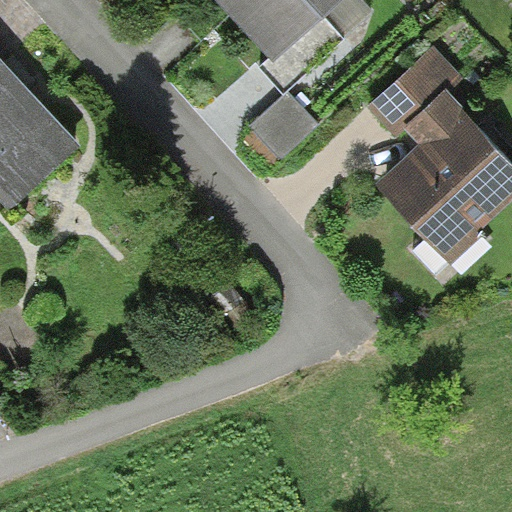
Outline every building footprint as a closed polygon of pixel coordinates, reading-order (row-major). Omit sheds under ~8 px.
[(215,0),(269,60),(275,66),(327,20),(342,7),(349,0),(215,0)] [(375,13),(363,0),(349,0),(342,7),(327,20),(345,40),(375,13)] [(345,40),(327,20),(275,66),(269,60),(259,68),(285,96),(289,92),(345,40)] [(15,76),(0,59),(0,201),(10,213),(81,146),(15,76)] [(319,125),(289,92),(285,96),(251,126),(255,130),(243,140),(270,169),(319,125)] [(511,204),(511,162),(447,92),(405,130),(416,142),(421,147),(378,187),(452,267),(486,236),(482,232),(511,204)]
